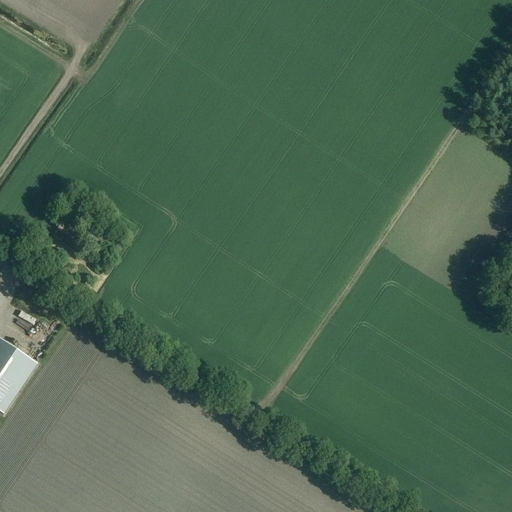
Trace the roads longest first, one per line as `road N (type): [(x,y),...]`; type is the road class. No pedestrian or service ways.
road 1 (track): [(11,273),(52,282),(100,323),(407,511)]
road 2 (track): [(256,418),(511,50)]
road 3 (track): [(79,56),(0,171)]
